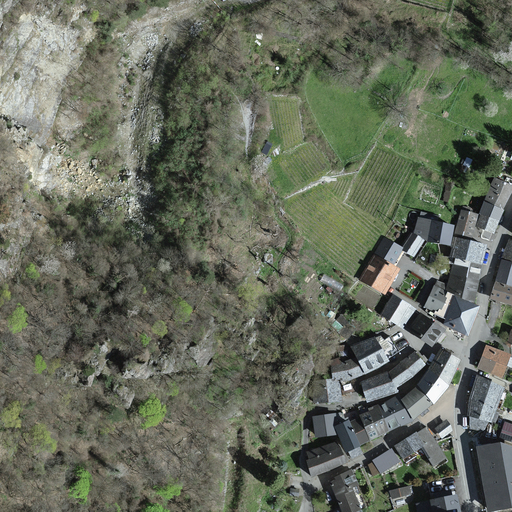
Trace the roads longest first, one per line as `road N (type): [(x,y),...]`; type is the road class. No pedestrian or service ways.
road 1 (residential): [(414,345),(350,385),(348,405),(304,418),(299,500)]
road 2 (residential): [(458,404),(299,500)]
road 3 (residential): [(471,345),(511,220)]
